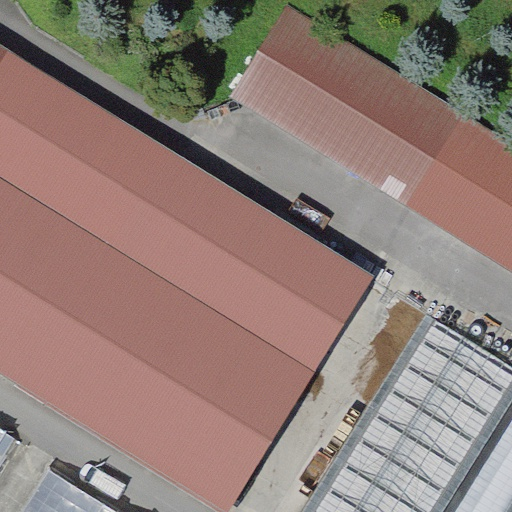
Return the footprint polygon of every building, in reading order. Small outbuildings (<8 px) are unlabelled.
[(511,144),(292,8),(232,103),(511,276),(511,144)] [(0,383),(212,511),(227,511),(367,278),(0,56),(0,383)] [(431,511),(511,376),(511,370),(423,320),(305,511),(431,511)] [(0,478),(20,445),(0,433),(0,478)] [(117,511),(52,472),(24,511),(117,511)]
